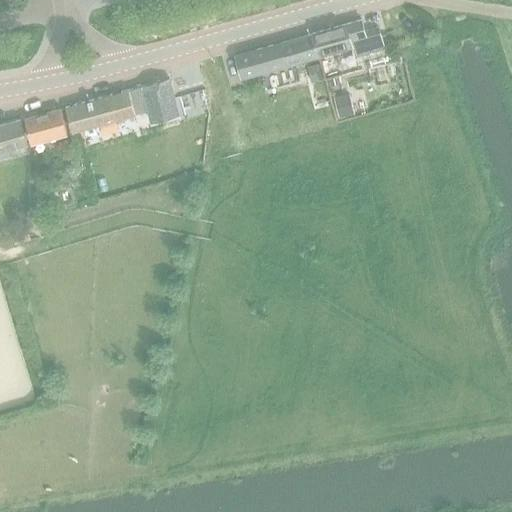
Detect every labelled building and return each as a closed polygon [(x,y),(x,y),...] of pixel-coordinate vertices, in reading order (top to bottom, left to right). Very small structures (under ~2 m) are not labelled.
[(379,26),(365,30),(362,20),(312,34),(318,57),(351,48),(354,58),(385,49),(379,26)] [(243,78),(318,57),(312,34),(282,43),(282,44),(237,56),(243,78)] [(323,79),(319,64),(306,67),(310,83),(323,79)] [(334,78),(330,65),(321,68),(324,81),(334,78)] [(170,78),(67,107),(74,131),(102,124),(105,132),(119,129),(116,120),(137,114),(150,110),(153,121),(180,114),(170,78)] [(349,93),(333,98),(339,119),(355,115),(349,93)] [(31,143),(67,133),(60,109),(25,119),(31,143)] [(20,120),(0,126),(0,151),(27,145),(20,120)] [(58,192),(48,195),(52,208),(62,205),(58,192)] [(27,227),(12,231),(15,243),(31,239),(27,227)]
